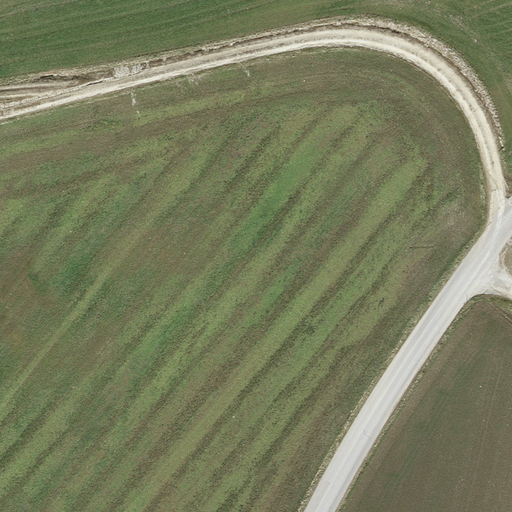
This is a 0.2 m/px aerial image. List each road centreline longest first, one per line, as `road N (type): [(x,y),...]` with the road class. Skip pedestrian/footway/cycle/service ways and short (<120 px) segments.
road 1 (track): [(0,111),(283,42),(391,39),(456,78),(494,134),(510,218)]
road 2 (tertiary): [(511,215),(371,426),(327,511)]
